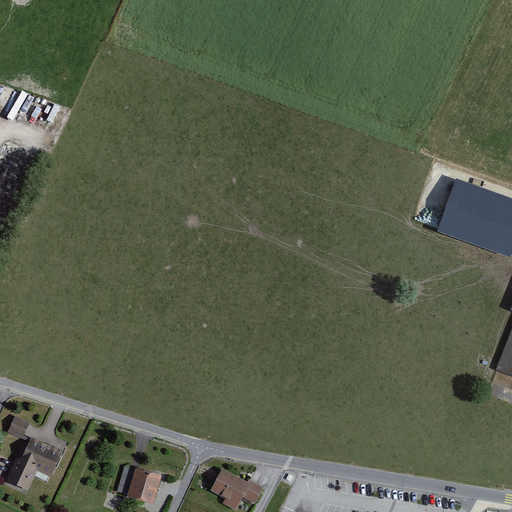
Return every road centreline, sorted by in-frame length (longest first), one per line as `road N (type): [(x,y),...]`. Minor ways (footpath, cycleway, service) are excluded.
road 1 (unclassified): [(511,499),(208,448)]
road 2 (unclassified): [(192,442),(7,385)]
